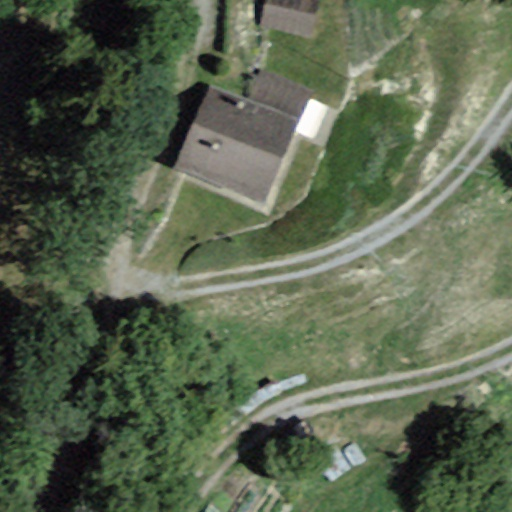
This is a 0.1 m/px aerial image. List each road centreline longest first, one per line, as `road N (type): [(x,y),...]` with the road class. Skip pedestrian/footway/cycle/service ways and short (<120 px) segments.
road 1 (track): [(511,104),(417,211),(338,255),(109,299)]
road 2 (track): [(180,72),(52,511)]
road 3 (track): [(183,511),(246,434),(295,403),(441,381),(511,349)]
